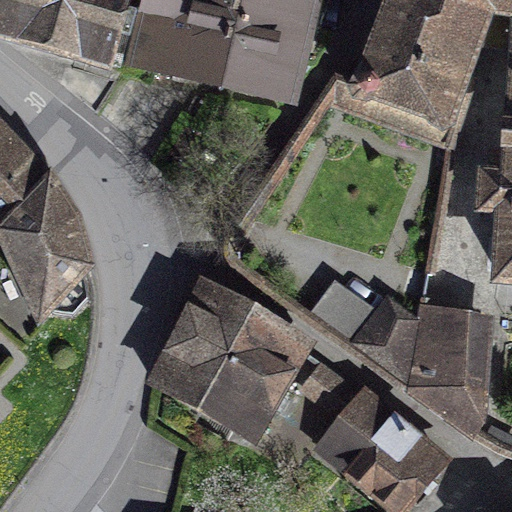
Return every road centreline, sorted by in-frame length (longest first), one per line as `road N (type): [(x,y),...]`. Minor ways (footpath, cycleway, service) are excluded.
road 1 (residential): [(131,262),(200,252),(469,462),(511,477)]
road 2 (tertiary): [(42,511),(95,437),(119,379),(133,317),(131,262)]
road 3 (tertiary): [(131,262),(91,171),(0,77)]
